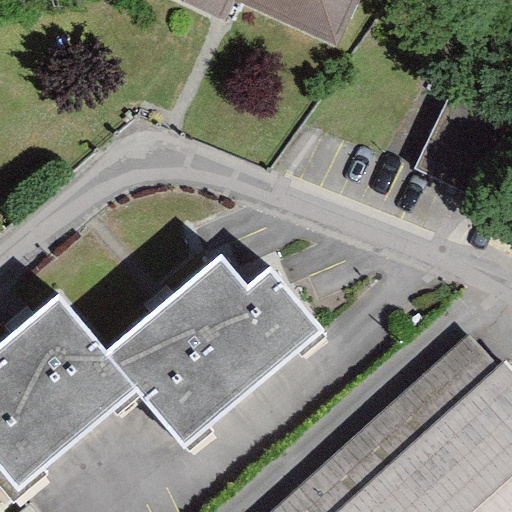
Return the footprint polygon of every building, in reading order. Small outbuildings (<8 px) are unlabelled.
[(334,0),(147,0),(206,25),(216,0),(227,0),(317,39),(334,0)] [(509,116),(445,87),(411,165),(474,193),(509,116)] [(319,333),(264,267),(235,291),(208,260),(103,349),(52,289),(0,332),(0,487),(10,499),(130,397),(177,452),(319,333)] [(511,511),(511,381),(493,361),(483,369),(462,346),(301,489),(276,511),(511,511)] [(42,511),(35,502),(20,511),(42,511)]
